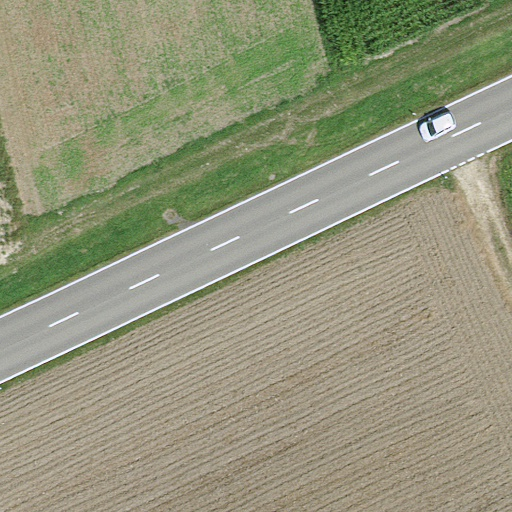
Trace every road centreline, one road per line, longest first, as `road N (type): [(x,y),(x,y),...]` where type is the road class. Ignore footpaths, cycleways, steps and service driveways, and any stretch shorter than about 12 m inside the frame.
road 1 (track): [(0,259),(511,17)]
road 2 (tertiary): [(511,107),(0,349)]
road 3 (track): [(456,134),(511,274)]
